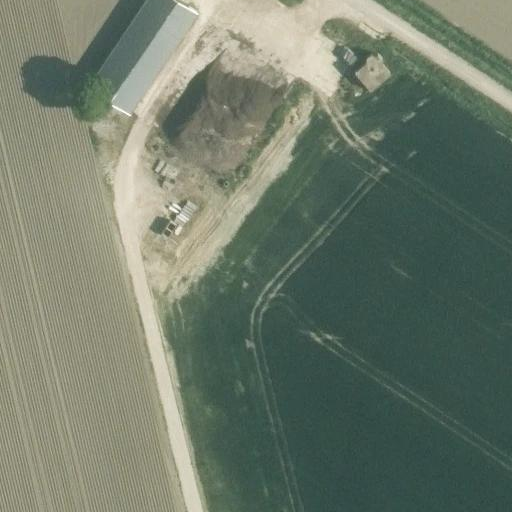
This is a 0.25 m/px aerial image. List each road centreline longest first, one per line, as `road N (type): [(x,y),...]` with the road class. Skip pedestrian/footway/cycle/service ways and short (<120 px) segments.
road 1 (track): [(316,0),(295,27),(227,21),(125,170),(124,208),(199,511)]
road 2 (unclassified): [(511,105),(355,0)]
